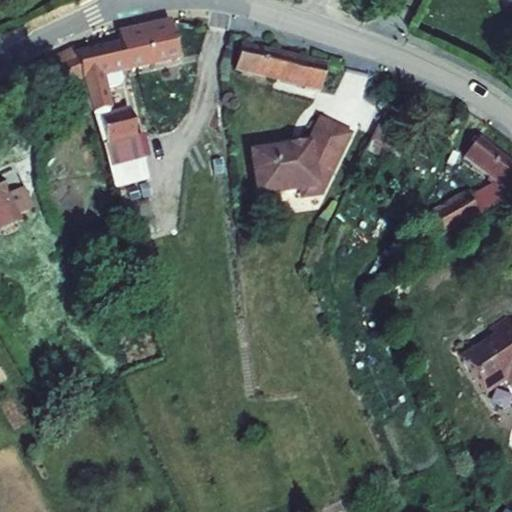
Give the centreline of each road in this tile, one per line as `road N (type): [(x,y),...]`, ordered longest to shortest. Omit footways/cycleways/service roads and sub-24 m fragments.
road 1 (residential): [(225,0),(393,52),(511,116)]
road 2 (residential): [(131,3),(0,58)]
